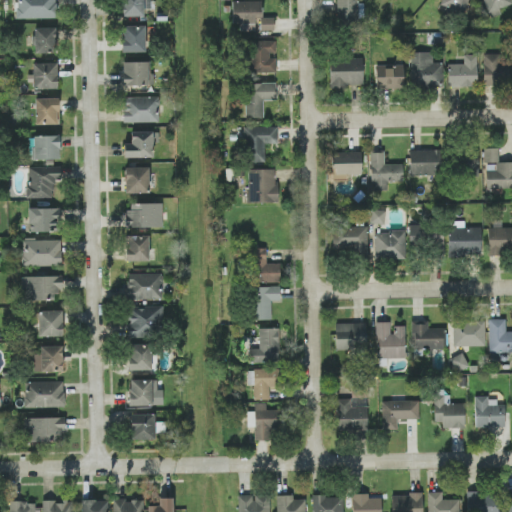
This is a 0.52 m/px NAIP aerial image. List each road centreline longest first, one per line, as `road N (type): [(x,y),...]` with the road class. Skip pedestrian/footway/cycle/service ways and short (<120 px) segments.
road 1 (residential): [(100,469),(90,0)]
road 2 (residential): [(315,463),(306,0)]
road 3 (residential): [(0,470),(315,463)]
road 4 (residential): [(309,121),(511,116)]
road 5 (residential): [(312,293),(511,288)]
road 6 (residential): [(315,463),(511,458)]
